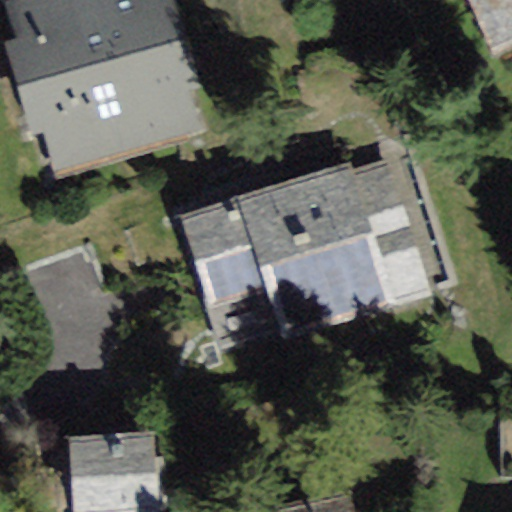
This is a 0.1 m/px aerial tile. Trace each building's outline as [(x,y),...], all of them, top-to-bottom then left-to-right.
[(150,0),(15,0),(0,4),(0,38),(1,44),(0,44),(0,88),(14,144),(30,140),(46,186),(193,146),(150,0)] [(511,0),(451,0),(482,63),(511,49),(511,0)] [(387,160),(164,220),(214,347),(265,331),(269,352),(440,301),(387,160)] [(145,511),(143,437),(54,442),(55,511),(145,511)] [(347,511),(344,498),(262,511),(347,511)]
